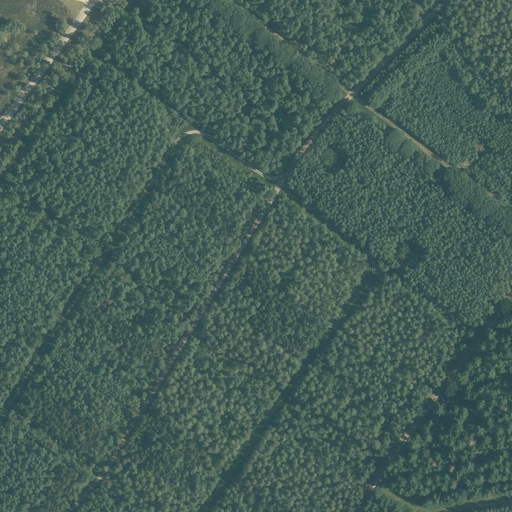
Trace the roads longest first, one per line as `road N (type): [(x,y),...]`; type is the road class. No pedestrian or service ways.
road 1 (track): [(358,511),(378,471),(509,293)]
road 2 (track): [(0,126),(94,0)]
road 3 (track): [(511,499),(418,509),(372,483)]
